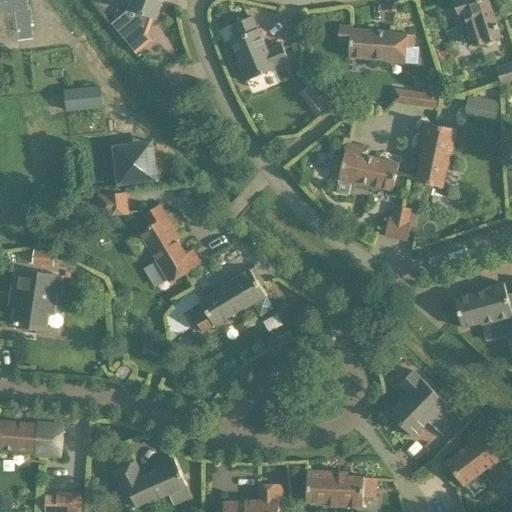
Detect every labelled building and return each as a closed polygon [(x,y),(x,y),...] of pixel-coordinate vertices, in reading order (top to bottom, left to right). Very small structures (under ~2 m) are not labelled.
[(0,0),(0,43),(32,40),(27,0),(0,0)] [(134,21),(119,33),(135,53),(150,40),(144,33),(147,30),(148,30),(152,19),(155,20),(162,0),(130,0),(127,10),(137,13),(134,21)] [(499,40),(486,0),(457,0),(451,2),(457,18),(462,17),(472,49),(499,40)] [(246,17),(226,26),(231,38),(230,39),(238,59),(235,61),(243,81),(274,68),(273,66),(285,60),(279,44),(266,49),(258,28),(252,30),(246,17)] [(348,59),(386,62),(386,64),(405,65),(407,36),(390,35),(390,33),(351,30),(352,28),(339,27),(338,46),(349,47),(348,59)] [(392,102),(435,108),(438,84),(429,83),(428,89),(419,88),(418,92),(394,88),(392,102)] [(64,90),(64,91),(66,112),(102,108),(99,86),(64,90)] [(321,96),(309,106),(317,116),(332,103),(324,94),(321,96)] [(417,148),(422,150),(415,184),(425,186),(425,189),(432,190),(432,188),(442,190),(450,156),(451,156),(456,132),(426,126),(422,125),(417,148)] [(116,143),(117,184),(161,183),(160,142),(116,143)] [(335,155),(330,178),(354,184),(355,182),(393,191),(399,163),(361,153),(362,146),(347,143),(344,157),(335,155)] [(126,192),(97,194),(99,216),(128,213),(126,192)] [(411,218),(410,218),(411,210),(394,206),(392,214),(391,213),(386,237),(406,241),(411,218)] [(140,235),(149,251),(169,284),(193,270),(200,265),(193,252),(185,256),(176,242),(178,241),(159,208),(144,217),(150,228),(140,235)] [(54,252),(33,250),(32,264),(53,265),(54,252)] [(244,311),(254,305),(261,317),(273,310),(260,288),(264,286),(254,269),(250,271),(228,284),(229,285),(199,303),(204,312),(193,318),(202,334),(213,327),(214,328),(244,310),(244,311)] [(12,326),(45,331),(48,313),(53,314),(56,293),(59,293),(62,278),(14,271),(9,306),(15,307),(12,326)] [(486,290),(454,299),(457,310),(456,311),(457,317),(459,317),(462,328),(481,323),(481,325),(483,324),(511,316),(511,295),(507,296),(504,283),(486,288),(486,290)] [(409,394),(390,414),(414,436),(428,421),(443,435),(461,416),(413,373),(400,386),(409,394)] [(0,450),(34,454),(34,455),(60,457),(63,425),(37,423),(37,424),(0,421),(0,450)] [(471,443),(446,462),(463,486),(465,485),(474,497),(486,487),(477,475),(488,467),(490,468),(506,456),(498,445),(499,444),(496,439),(494,440),(483,425),(466,438),(471,443)] [(149,504),(186,488),(173,460),(154,469),(154,471),(141,477),(134,462),(110,473),(125,505),(132,502),(135,508),(148,502),(149,504)] [(346,474),(307,472),(305,503),(327,504),(327,508),(361,510),(362,498),(375,499),(376,481),(363,480),(363,479),(346,478),(346,474)] [(281,511),(281,486),(276,486),(257,486),(257,502),(244,502),(244,503),(222,503),(222,511),(281,511)] [(57,495),(46,495),(45,511),(81,511),(80,493),(57,492),(57,495)]
